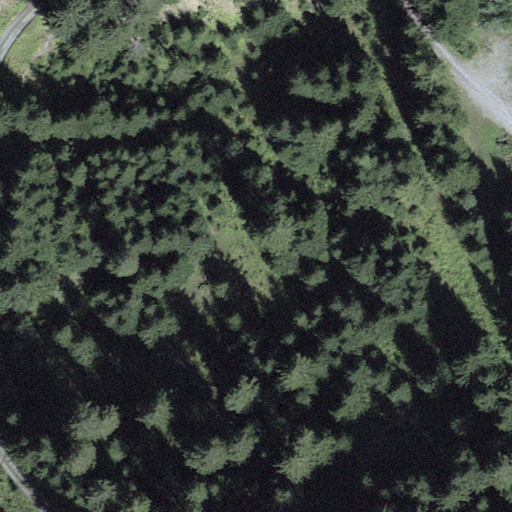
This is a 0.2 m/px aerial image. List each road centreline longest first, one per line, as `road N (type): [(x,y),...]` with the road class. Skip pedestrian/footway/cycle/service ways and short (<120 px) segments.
road 1 (track): [(440,57),(479,131),(511,291)]
road 2 (track): [(407,0),(440,57),(511,121)]
